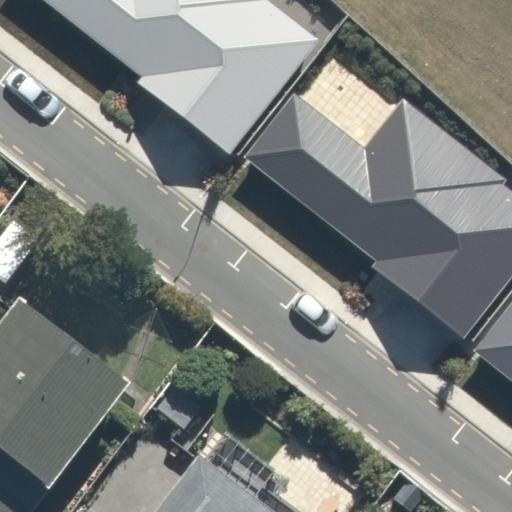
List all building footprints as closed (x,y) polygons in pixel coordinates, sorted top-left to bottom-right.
[(50,0),(140,69),(135,77),(227,148),(318,32),(276,0),(50,0)] [(292,80),(238,149),(372,253),(368,259),(459,331),(511,263),(511,185),(499,176),(503,171),(398,89),(361,135),(292,80)] [(0,511),(8,511),(116,366),(9,287),(0,299),(0,511)] [(511,288),(470,342),(511,375),(511,288)] [(287,511),(204,437),(136,511),(287,511)]
